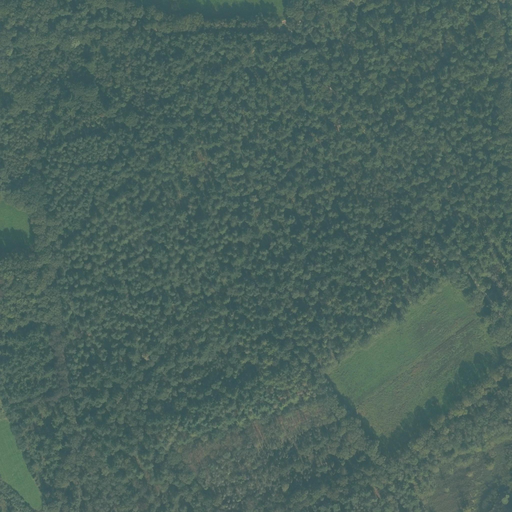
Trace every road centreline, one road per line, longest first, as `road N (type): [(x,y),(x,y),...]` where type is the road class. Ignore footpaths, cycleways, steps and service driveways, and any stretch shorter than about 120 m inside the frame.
road 1 (track): [(57,511),(86,433),(223,285),(247,248),(260,203),(351,112),(440,0)]
road 2 (track): [(126,511),(78,446),(30,89),(0,55)]
road 3 (track): [(422,208),(306,287),(0,260)]
road 4 (track): [(368,0),(282,28),(0,30)]
road 5 (track): [(422,208),(280,26)]
road 6 (track): [(511,201),(488,0)]
road 7 (track): [(186,119),(47,246)]
road 8 (track): [(511,329),(422,208)]
road 9 (track): [(210,511),(120,398)]
road 10 (track): [(375,467),(238,511)]
road 11 (track): [(375,467),(511,421)]
road 12 (track): [(186,119),(280,26)]
